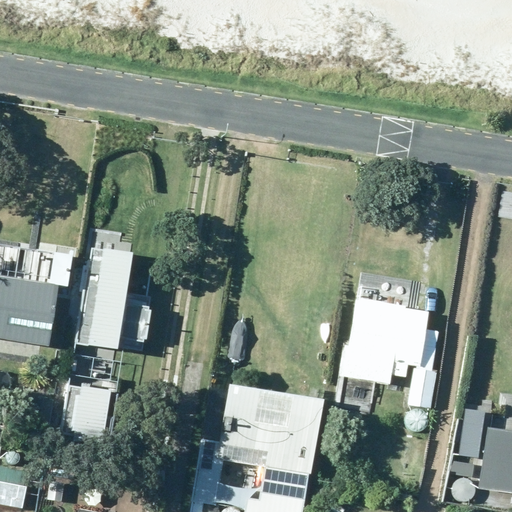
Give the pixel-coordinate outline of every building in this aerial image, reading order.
[(178,135),(170,133),(168,140),(177,142),(178,135)] [(124,208),(129,167),(112,165),(108,206),(124,208)] [(87,249),(73,344),(116,350),(116,347),(141,350),(142,338),(144,339),(148,311),(146,311),(148,297),(124,294),(129,255),(87,249)] [(64,252),(58,254),(56,261),(58,267),(65,269),(72,267),(74,260),(71,254),(64,252)] [(0,340),(47,347),(56,287),(0,278),(0,340)] [(406,291),(367,285),(364,303),(354,302),(347,346),(343,345),(339,377),(390,385),(391,374),(406,376),(407,366),(415,367),(414,369),(412,369),(407,404),(430,408),(435,371),(431,371),(437,331),(424,329),(427,311),(403,308),(406,291)] [(226,384),(217,441),(201,439),(191,501),(214,504),(221,461),(264,468),(258,502),(246,499),(243,511),(300,511),(307,474),(310,474),(322,399),(226,384)] [(109,391),(64,386),(56,457),(101,462),(109,391)] [(24,422),(49,425),(52,400),(27,397),(24,422)] [(511,432),(506,431),(509,426),(507,420),(502,417),(496,419),(493,424),(494,429),(488,428),(478,487),(511,493),(511,432)] [(470,445),(473,423),(460,422),(457,444),(470,445)] [(5,469),(0,472),(0,485),(1,487),(8,489),(15,485),(17,478),(13,471),(5,469)] [(62,511),(64,491),(51,490),(48,509),(62,511)]
